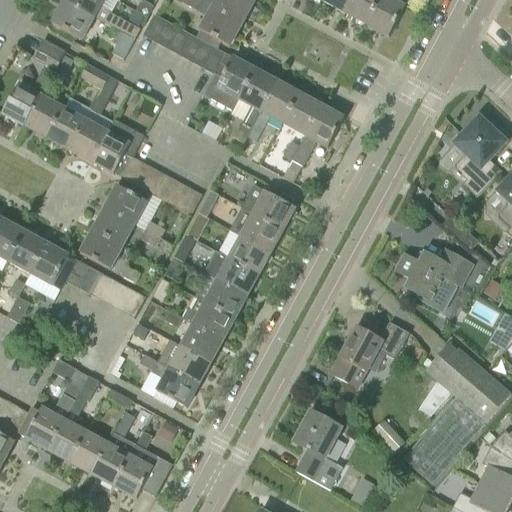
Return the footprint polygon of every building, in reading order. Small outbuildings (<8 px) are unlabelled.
[(141,32),(140,32),(100,9),(104,0),(66,0),(64,4),(94,20),(95,19),(136,41),(141,32)] [(197,13),(202,3),(195,0),(186,0),(183,6),(197,13)] [(247,0),(217,0),(217,1),(215,0),(195,0),(202,3),(212,9),(243,25),(255,4),(247,0)] [(323,0),(322,3),(344,15),(352,0),(323,0)] [(380,0),(352,0),(344,15),(366,27),(380,0)] [(389,39),(405,9),(388,0),(380,0),(366,27),(389,39)] [(52,26),(82,42),(94,20),(64,4),(52,26)] [(212,9),(207,19),(196,40),(202,43),(214,50),(218,52),(221,45),(230,49),(243,25),(212,9)] [(166,23),(154,17),(143,38),(155,45),(166,23)] [(155,45),(167,51),(178,30),(166,23),(155,45)] [(190,37),(178,30),(167,51),(179,58),(190,37)] [(112,56),(113,56),(124,62),(135,42),(123,36),(112,56)] [(190,37),(179,58),(190,64),(202,43),(196,40),(190,37)] [(37,54),(38,55),(49,61),(31,93),(19,87),(3,117),(26,129),(42,99),(66,55),(43,43),(37,54)] [(203,71),(214,50),(202,43),(190,64),(203,71)] [(203,71),(215,77),(226,56),(218,52),(214,50),(203,71)] [(226,56),(215,77),(204,98),(233,114),(256,72),(226,56)] [(58,72),(66,76),(73,63),(65,59),(58,72)] [(88,68),(81,80),(101,92),(109,79),(88,68)] [(231,117),(244,124),(234,141),(244,146),(248,139),(278,84),(256,72),(233,114),(231,117)] [(270,119),(284,126),(300,96),(278,84),(248,139),(257,144),(270,119)] [(284,126),(306,138),(322,108),(300,96),(284,126)] [(109,102),(100,98),(92,112),(101,117),(109,102)] [(48,141),(64,111),(42,99),(26,129),(48,141)] [(303,169),(306,170),(309,169),(312,164),(311,160),(309,159),(317,144),(328,150),(345,120),(322,108),(306,138),(300,149),(292,163),(303,169)] [(64,111),(48,141),(70,153),(86,123),(85,122),(64,111)] [(457,171),(468,183),(464,187),(478,200),(501,174),(489,163),(506,145),(493,133),(496,130),(486,120),(483,123),(480,120),(455,146),(467,157),(457,168),(457,171)] [(115,176),(122,180),(133,160),(144,138),(115,122),(114,124),(108,135),(92,165),(114,177),(115,176)] [(108,135),(86,123),(70,153),(92,165),(108,135)] [(292,163),(300,149),(292,144),(284,158),(292,163)] [(133,187),(145,166),(133,160),(122,180),(121,181),(133,187)] [(133,187),(145,194),(156,173),(145,166),(133,187)] [(145,194),(156,200),(168,179),(156,173),(145,194)] [(511,177),(486,206),(486,217),(511,241),(511,177)] [(156,200),(168,206),(180,185),(168,179),(156,200)] [(241,181),(236,190),(250,197),(242,211),(253,217),(283,233),(296,210),(241,181)] [(180,185),(168,206),(179,212),(191,192),(180,185)] [(147,204),(118,188),(105,211),(134,227),(147,204)] [(191,219),(194,213),(203,198),(191,192),(179,212),(191,219)] [(219,197),(211,193),(207,200),(199,215),(206,220),(219,197)] [(93,234),(122,249),(134,227),(105,211),(93,234)] [(209,221),(198,215),(189,233),(199,238),(209,221)] [(217,225),(241,239),(271,255),(283,233),(253,217),(246,230),(221,217),(217,225)] [(471,253),(479,244),(450,219),(442,228),(471,253)] [(0,259),(9,264),(26,235),(3,222),(0,228),(0,259)] [(145,233),(161,241),(165,232),(149,224),(145,233)] [(156,250),(161,241),(145,233),(140,241),(156,250)] [(93,234),(81,255),(110,272),(122,249),(93,234)] [(47,246),(26,235),(9,264),(31,276),(47,246)] [(271,255),(241,239),(229,261),(259,277),(271,255)] [(31,276),(54,289),(70,258),(47,246),(31,276)] [(184,265),(188,258),(178,252),(174,260),(184,265)] [(404,296),(407,291),(440,309),(454,285),(460,289),(472,268),(444,252),(439,263),(425,255),(419,266),(405,258),(396,273),(411,282),(403,295),(404,296)] [(209,278),(217,282),(248,299),(259,277),(229,261),(216,254),(204,276),(209,278)] [(184,265),(174,260),(164,277),(175,283),(184,265)] [(77,290),(88,268),(77,262),(65,283),(77,290)] [(87,295),(99,275),(88,268),(77,290),(87,295)] [(120,277),(136,285),(141,276),(125,268),(120,277)] [(87,295),(100,302),(112,281),(99,275),(87,295)] [(236,321),(248,299),(217,282),(209,278),(196,300),(198,301),(198,300),(236,321)] [(123,287),(112,281),(100,302),(111,308),(123,287)] [(162,281),(152,299),(163,304),(173,287),(162,281)] [(17,301),(18,300),(25,287),(16,282),(8,296),(17,301)] [(483,295),(495,302),(503,290),(492,282),(483,295)] [(134,293),(123,287),(111,308),(122,314),(134,293)] [(122,314),(134,321),(146,300),(134,293),(122,314)] [(30,306),(18,300),(17,301),(7,320),(20,326),(30,306)] [(183,321),(193,327),(223,344),(236,321),(198,300),(198,301),(192,313),(188,311),(183,321)] [(178,329),(183,321),(169,313),(164,322),(178,329)] [(409,336),(390,325),(380,343),(357,330),(341,360),(332,377),(349,387),(358,391),(378,353),(395,362),(409,336)] [(143,344),(149,333),(138,327),(130,342),(136,346),(143,344)] [(181,349),(211,365),(223,344),(193,327),(181,349)] [(456,400),(485,428),(511,397),(459,351),(457,353),(450,347),(452,345),(451,345),(425,373),(456,400)] [(169,371),(199,387),(211,365),(181,349),(169,371)] [(157,394),(187,410),(199,387),(169,371),(159,365),(145,357),(140,366),(153,373),(152,375),(164,381),(157,394)] [(48,453),(88,379),(77,372),(53,416),(42,410),(37,419),(30,415),(19,436),(26,439),(26,441),(48,453)] [(87,435),(73,428),(87,403),(89,404),(100,385),(88,379),(48,453),(70,465),(87,435)] [(129,401),(111,391),(107,399),(124,409),(129,401)] [(433,488),(485,428),(456,400),(403,462),(433,488)] [(0,414),(0,426),(6,430),(18,409),(6,403),(0,414)] [(18,409),(6,430),(19,437),(19,436),(30,415),(18,409)] [(331,492),(343,470),(325,460),(341,431),(311,414),(295,445),(308,452),(297,473),(331,492)] [(92,477),(114,489),(136,448),(124,441),(135,420),(126,415),(114,435),(107,446),(109,447),(92,477)] [(407,446),(387,423),(375,433),(395,456),(407,446)] [(179,431),(165,424),(159,434),(173,442),(179,431)] [(114,489),(137,501),(142,491),(155,498),(155,499),(156,500),(173,468),(145,453),(153,439),(144,434),(136,448),(114,489)] [(496,440),(489,434),(483,440),(490,447),(496,440)] [(511,436),(511,438),(506,434),(492,448),(511,462),(511,436)] [(0,464),(3,466),(15,444),(0,435),(0,464)] [(87,435),(70,465),(92,477),(109,447),(107,446),(87,435)] [(511,462),(492,448),(483,466),(488,469),(480,486),(511,501),(511,462)] [(509,511),(511,507),(511,501),(480,486),(472,501),(461,495),(453,510),(457,511),(509,511)] [(369,501),(356,493),(351,502),(364,510),(369,501)] [(426,511),(431,511),(437,503),(428,498),(421,509),(426,511)]
